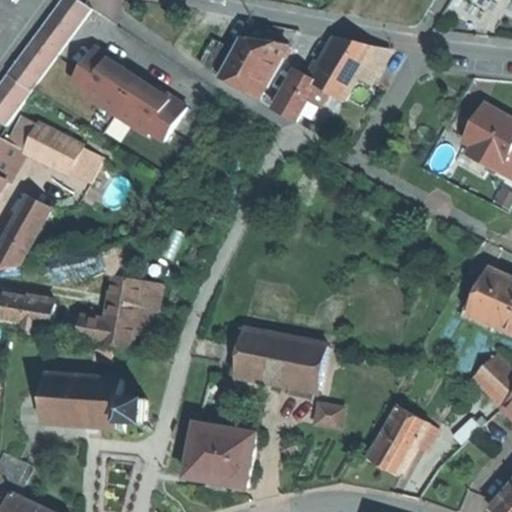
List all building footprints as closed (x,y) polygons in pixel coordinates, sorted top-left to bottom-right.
[(61,0),(0,85),(0,121),(7,127),(92,9),(79,0),(61,0)] [(201,63),(222,75),(236,50),(214,38),(201,63)] [(242,38),(236,50),(222,75),(262,96),(290,45),(265,41),(242,38)] [(392,50),(375,48),(361,45),(339,39),(320,74),(316,81),(319,82),(309,100),(322,107),(329,94),(345,102),(358,79),(372,86),(392,50)] [(88,96),(109,63),(112,58),(97,48),(73,86),(88,96)] [(152,137),(173,104),(109,63),(88,96),(85,99),(150,140),(152,137)] [(309,77),(316,81),(320,74),(313,70),(309,77)] [(297,122),(309,100),(319,82),(316,81),(309,77),(299,71),(277,111),(297,122)] [(176,99),(173,104),(152,137),(165,146),(190,108),(176,99)] [(486,165),(511,179),(511,121),(506,119),(485,107),(465,142),(474,147),(491,156),(486,165)] [(25,151),(70,174),(84,146),(39,124),(25,151)] [(469,156),(486,165),(491,156),(474,147),(469,156)] [(32,197),(0,254),(0,268),(20,267),(53,208),(32,197)] [(108,269),(114,276),(128,279),(124,241),(107,247),(31,267),(32,276),(55,271),(57,281),(108,269)] [(511,277),(493,269),(472,315),(511,332),(511,277)] [(104,319),(57,303),(53,332),(61,333),(61,335),(116,347),(116,345),(131,348),(144,283),(128,279),(114,276),(104,319)] [(157,285),(144,283),(131,348),(144,350),(157,285)] [(57,303),(7,294),(5,305),(3,319),(23,323),(22,333),(38,336),(38,330),(53,332),(57,303)] [(330,345),(246,329),(237,375),(321,391),(330,345)] [(113,352),(97,348),(95,358),(111,361),(113,352)] [(511,395),(511,365),(500,354),(477,378),(504,404),(511,395)] [(149,399),(123,397),(125,379),(48,373),(45,423),(121,428),(121,434),(126,434),(127,424),(143,425),(149,433),(153,430),(147,422),(149,399)] [(511,398),(503,409),(511,416),(511,398)] [(318,425),(342,430),(347,409),(322,404),(318,425)] [(387,465),(401,474),(419,444),(431,423),(402,406),(371,456),(387,465)] [(475,425),(480,429),(485,425),(480,420),(475,425)] [(450,439),(460,449),(478,431),(468,421),(450,439)] [(439,428),(431,423),(419,444),(426,449),(439,428)] [(259,435),(198,425),(190,477),(208,480),(234,485),(250,488),(259,435)] [(285,452),(300,456),(303,446),(288,442),(285,452)] [(0,464),(0,485),(15,492),(21,495),(34,467),(5,453),(0,464)] [(233,493),(234,485),(208,480),(207,488),(218,490),(233,493)] [(511,511),(511,488),(495,509),(498,511),(511,511)] [(56,511),(21,495),(15,492),(4,511),(56,511)]
